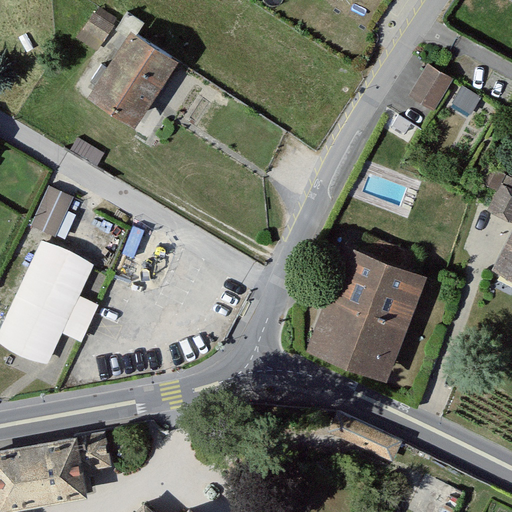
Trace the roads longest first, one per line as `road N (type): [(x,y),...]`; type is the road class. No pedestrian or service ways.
road 1 (residential): [(269,363),(277,291),(338,156),(435,0)]
road 2 (residential): [(0,426),(219,385),(269,363)]
road 3 (unclassified): [(511,469),(360,396)]
